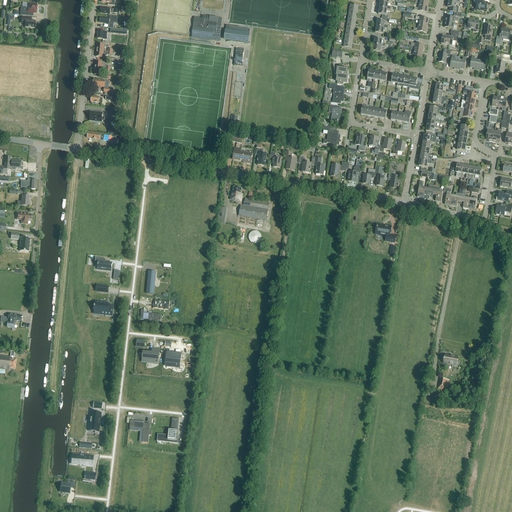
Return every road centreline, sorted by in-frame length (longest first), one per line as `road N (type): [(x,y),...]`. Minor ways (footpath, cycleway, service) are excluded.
road 1 (unclassified): [(405,203),(147,161)]
road 2 (residential): [(147,161),(127,333)]
road 3 (residential): [(28,310),(40,144)]
road 4 (tertiary): [(76,149),(93,0)]
